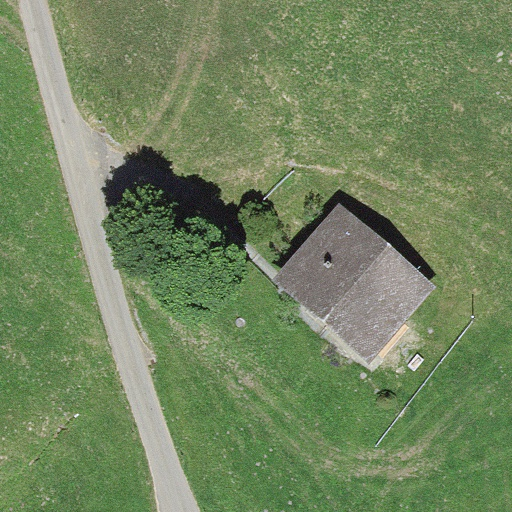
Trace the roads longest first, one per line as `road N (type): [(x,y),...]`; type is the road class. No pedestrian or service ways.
road 1 (unclassified): [(180,511),(64,168),(28,0)]
road 2 (track): [(245,251),(148,189),(64,168)]
